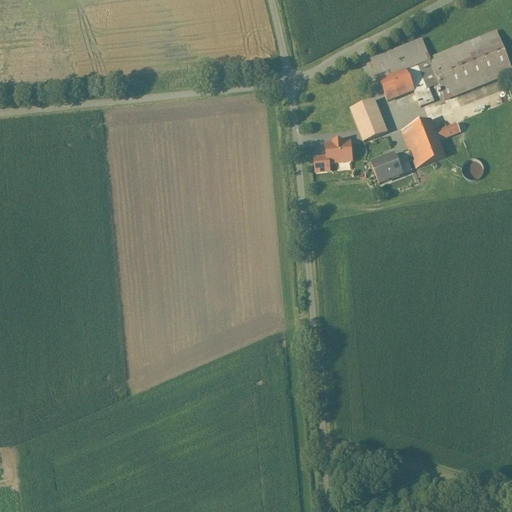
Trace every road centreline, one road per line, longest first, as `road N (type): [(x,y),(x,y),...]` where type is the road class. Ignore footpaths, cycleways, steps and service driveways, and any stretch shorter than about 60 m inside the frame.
road 1 (unclassified): [(289,83),(333,511)]
road 2 (unclassified): [(0,113),(289,83)]
road 3 (unclassified): [(289,83),(446,0)]
